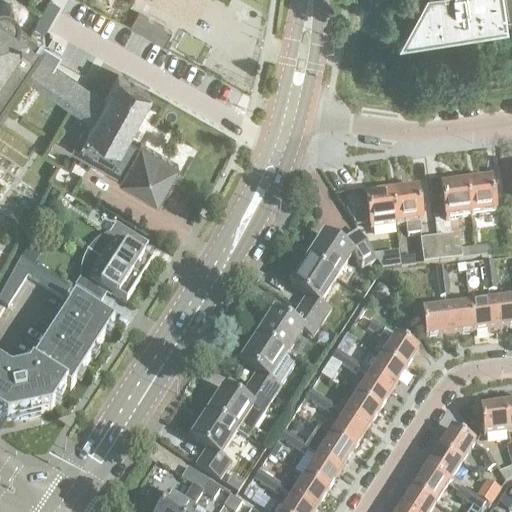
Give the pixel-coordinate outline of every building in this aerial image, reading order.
[(511,0),(417,0),(396,38),(436,32),(511,19),(511,0)] [(122,141),(149,95),(116,77),(103,101),(36,56),(42,47),(15,29),(17,21),(16,17),(14,12),(10,8),(5,6),(0,4),(0,119),(4,114),(0,110),(0,108),(22,76),(90,122),(86,131),(82,129),(69,152),(119,180),(117,184),(155,205),(177,167),(138,145),(137,149),(122,141)] [(129,29),(162,48),(171,33),(137,14),(129,29)] [(466,188),(470,219),(495,216),(491,182),(478,183),(479,186),(466,188)] [(470,219),(466,188),(454,189),(454,186),(441,188),(445,222),(470,219)] [(392,198),(396,229),(405,227),(406,238),(421,236),(419,226),(421,225),(417,191),(405,192),(405,196),(392,198)] [(396,229),(392,198),(380,199),(379,196),(366,198),(370,232),(396,229)] [(87,254),(140,288),(153,268),(134,256),(142,244),(116,227),(112,234),(107,236),(103,238),(98,241),(93,245),(90,248),(87,254)] [(342,241),(335,245),(322,237),(305,262),(336,281),(351,257),(361,272),(373,264),(357,240),(346,247),(342,241)] [(475,259),(474,249),(460,251),(460,252),(455,251),(453,237),(436,239),(439,264),(475,259)] [(419,242),(423,266),(439,264),(436,239),(419,242)] [(474,249),(475,259),(490,257),(489,247),(474,249)] [(140,288),(87,254),(84,258),(83,262),(81,266),(81,270),(80,275),(81,279),(74,289),(79,292),(101,307),(108,296),(127,308),(140,288)] [(400,259),(401,269),(415,267),(414,257),(400,259)] [(401,269),(400,259),(385,261),(386,270),(401,269)] [(21,262),(0,298),(0,305),(8,310),(28,280),(64,303),(70,293),(21,262)] [(336,281),(305,262),(289,287),(310,300),(303,310),(314,316),(310,322),(320,328),(331,312),(320,306),(336,281)] [(493,263),(483,264),(485,278),(495,277),(493,263)] [(440,284),(447,283),(445,269),(435,270),(437,285),(440,284)] [(495,277),(485,278),(487,293),(497,292),(495,277)] [(437,285),(439,299),(449,298),(447,283),(440,284),(437,285)] [(0,421),(5,425),(13,423),(51,416),(66,393),(70,395),(114,327),(75,301),(68,312),(73,315),(31,379),(8,383),(0,377),(0,421)] [(511,330),(511,302),(493,305),(496,332),(511,330)] [(493,305),(470,307),(473,335),(496,332),(493,305)] [(470,307),(446,310),(450,338),(473,335),(470,307)] [(314,316),(303,310),(293,326),(272,313),(256,338),(287,357),(302,333),(313,340),(320,328),(310,322),(314,316)] [(426,341),(450,338),(446,310),(422,313),(426,341)] [(379,339),(385,331),(372,323),(367,331),(379,339)] [(260,399),(270,405),(297,364),(287,357),(256,338),(239,364),(260,377),(253,387),(264,394),(260,399)] [(394,338),(381,358),(404,374),(418,353),(394,338)] [(336,352),(331,360),(343,368),(349,360),(336,352)] [(392,394),(404,374),(381,358),(368,378),(392,394)] [(349,360),(343,368),(356,376),(361,368),(349,360)] [(368,378),(355,398),(379,414),(392,394),(368,378)] [(264,394),(253,387),(243,403),(222,390),(206,414),(237,434),(236,434),(246,441),(262,416),(263,416),(270,405),(260,399),(264,394)] [(310,392),(305,400),(317,408),(323,400),(310,392)] [(355,398),(342,418),(366,434),(379,414),(355,398)] [(323,400),(317,408),(329,416),(335,408),(323,400)] [(484,438),(508,435),(504,408),(480,411),(484,438)] [(199,470),(220,483),(237,495),(244,484),(226,473),(231,465),(221,458),(236,434),(237,434),(206,414),(190,440),(210,453),(199,470)] [(342,418),(329,439),(353,454),(366,434),(342,418)] [(451,431),(437,451),(461,467),(474,446),(451,431)] [(284,432),(279,441),(291,449),(297,441),(284,432)] [(340,474),(353,454),(329,439),(316,459),(340,474)] [(297,441),(291,449),(304,456),(309,449),(297,441)] [(511,445),(506,448),(511,467),(499,474),(504,483),(511,476),(511,445)] [(448,487),(461,467),(437,451),(424,471),(448,487)] [(487,472),(495,467),(487,454),(479,459),(487,472)] [(327,494),(340,474),(316,459),(304,479),(327,494)] [(194,489),(183,506),(169,497),(159,511),(190,511),(191,511),(202,494),(209,483),(188,469),(180,480),(194,489)] [(435,507),(448,487),(424,471),(411,491),(435,507)] [(253,481),(255,482),(266,489),(271,480),(259,472),(253,481)] [(315,511),(327,494),(304,479),(291,499),(311,511),(315,511)] [(271,480),(266,489),(278,497),(284,489),(271,480)] [(220,490),(209,483),(202,494),(213,501),(220,490)] [(468,504),(473,496),(461,489),(455,497),(468,504)] [(411,491),(399,511),(431,511),(435,507),(411,491)] [(473,496),(468,504),(479,511),(480,511),(485,504),(473,496)] [(229,511),(237,511),(242,505),(230,497),(223,507),(229,511)] [(511,503),(502,497),(493,511),(506,511),(511,506),(511,503)] [(282,511),(311,511),(291,499),(282,511)]
